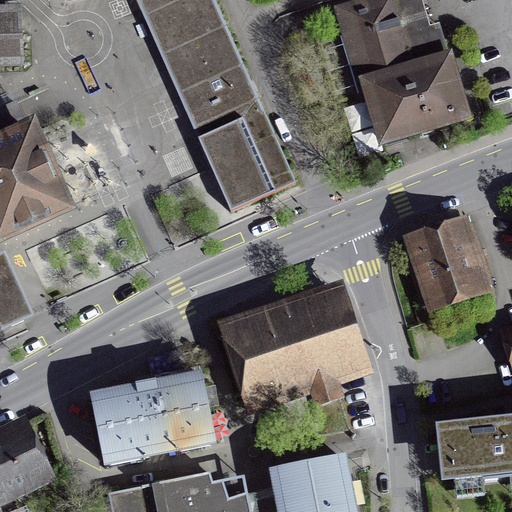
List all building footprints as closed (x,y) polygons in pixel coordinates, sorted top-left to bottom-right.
[(199,143),(232,213),(295,185),(212,0),(148,0),(209,140),(199,143)] [(415,0),(385,0),(337,15),(376,146),(421,133),(467,119),(441,31),(427,36),(415,0)] [(0,65),(20,65),(19,23),(0,24),(0,65)] [(0,238),(64,209),(30,133),(29,134),(15,103),(0,109),(0,238)] [(458,228),(418,243),(439,304),(480,290),(458,228)] [(0,263),(0,327),(3,335),(33,322),(6,260),(0,263)] [(345,301),(237,337),(256,396),(310,378),(318,403),(339,396),(331,371),(365,360),(345,301)] [(511,331),(499,336),(511,376),(511,331)] [(92,400),(105,465),(215,443),(200,367),(155,376),(156,382),(150,384),(136,386),(137,395),(115,399),(115,395),(92,400)] [(511,420),(449,428),(455,486),(511,479),(511,420)] [(27,424),(0,436),(0,511),(6,511),(58,487),(27,424)] [(274,472),(281,511),(349,511),(344,483),(347,482),(343,459),(274,472)] [(251,511),(250,505),(225,511),(222,511),(216,494),(210,475),(109,495),(112,511),(251,511)]
